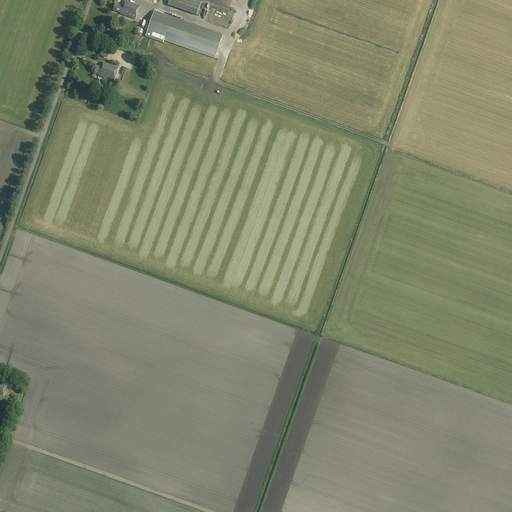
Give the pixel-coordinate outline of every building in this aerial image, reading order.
[(197,16),(201,5),(187,0),(170,0),(168,6),(197,16)] [(135,20),(140,7),(125,1),(123,7),(116,4),(113,11),(121,14),(135,20)] [(147,35),(215,59),(223,36),(155,12),(147,35)] [(113,36),(115,30),(109,28),(106,34),(113,36)] [(114,82),(118,68),(103,63),(101,68),(94,66),(91,73),(99,75),(99,76),(114,82)] [(99,91),(103,82),(98,81),(97,83),(96,82),(93,89),(99,91)]
